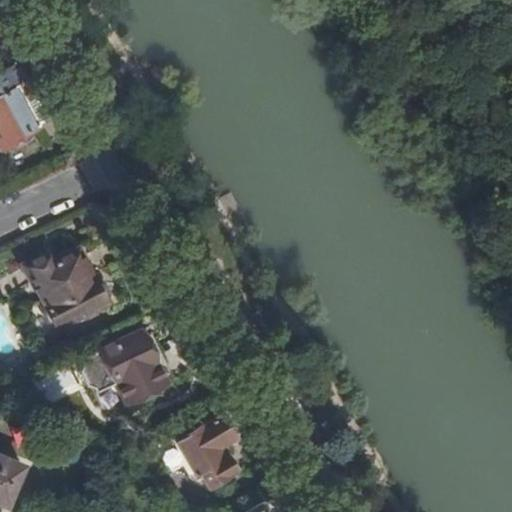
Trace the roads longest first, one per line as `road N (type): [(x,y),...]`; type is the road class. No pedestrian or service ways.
road 1 (residential): [(313,511),(137,199),(107,164)]
road 2 (residential): [(107,164),(88,108),(23,0)]
